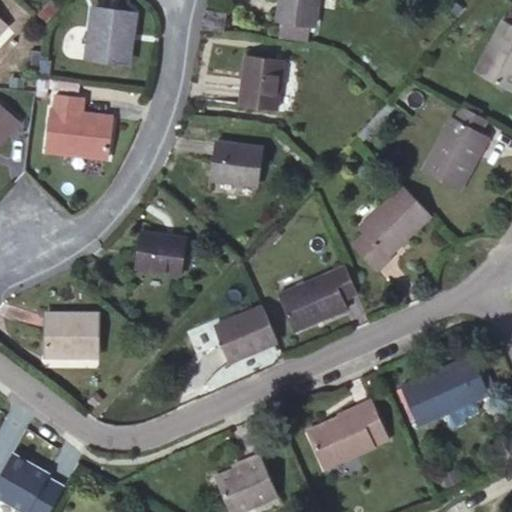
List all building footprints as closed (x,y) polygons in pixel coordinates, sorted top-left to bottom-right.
[(318,0),(279,0),(277,18),(282,20),(310,24),(314,25),(318,0)] [(133,12),(93,7),(87,58),(126,63),(133,12)] [(225,14),(206,11),(204,27),(222,30),(225,14)] [(310,24),(282,20),(280,32),(309,37),(310,24)] [(511,22),(508,21),(480,71),(511,89),(511,22)] [(283,59),(247,55),(241,105),(277,109),(283,59)] [(51,109),(46,149),(108,157),(112,117),(83,113),(85,99),(57,95),(56,109),(51,109)] [(0,139),(17,121),(0,105),(0,139)] [(483,133),(490,120),(463,106),(457,118),(454,116),(423,169),(461,190),(490,138),(483,133)] [(262,147),(217,142),(212,179),(257,184),(262,147)] [(432,216),(403,185),(359,227),(365,232),(353,244),(378,270),(390,259),(388,256),(432,216)] [(186,237),(143,231),(137,267),(181,273),(186,237)] [(345,297),(360,290),(347,262),(280,293),(298,331),(349,307),(345,297)] [(235,364),(281,341),(265,306),(217,328),(235,364)] [(99,314),(47,314),(46,355),(98,355),(99,314)] [(419,426),(445,415),(442,407),(487,387),(472,356),(402,387),(419,426)] [(442,407),(445,415),(490,394),(487,387),(442,407)] [(338,416),(306,430),(324,470),(389,440),(372,402),(357,409),(356,405),(337,413),(338,416)] [(245,464),(233,469),(215,477),(231,511),(240,511),(278,495),(259,452),(243,459),(245,464)] [(48,474),(12,453),(0,474),(0,497),(26,511),(50,511),(65,487),(46,477),(48,474)] [(231,465),(233,469),(245,464),(243,459),(231,465)]
